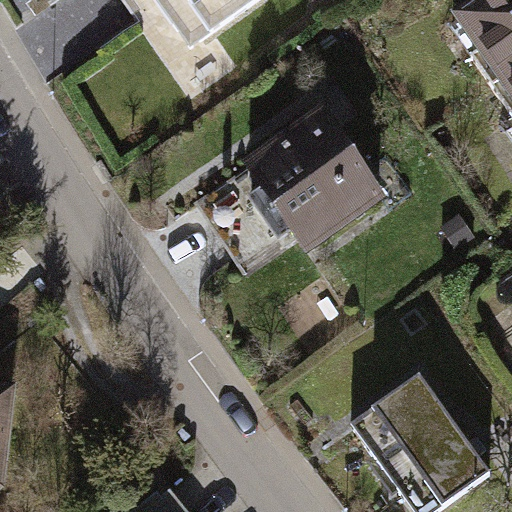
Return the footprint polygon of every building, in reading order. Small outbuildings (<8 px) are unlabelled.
[(132,0),(176,65),(273,0),(132,0)] [(511,0),(499,0),(454,29),(498,95),(511,85),(511,0)] [(511,85),(498,95),(511,116),(511,85)] [(395,209),(329,118),(242,182),(308,272),(395,209)] [(463,511),(503,484),(426,376),(351,429),(409,511),(463,511)] [(0,507),(2,507),(16,388),(0,386),(0,507)]
